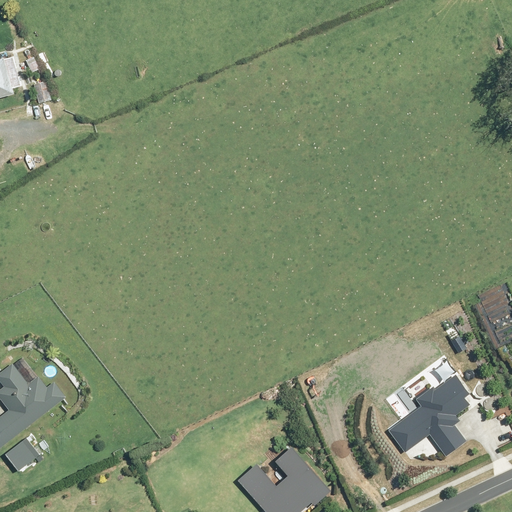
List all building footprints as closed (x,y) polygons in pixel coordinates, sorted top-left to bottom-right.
[(0,101),(15,97),(12,87),(20,85),(11,56),(0,58),(0,101)] [(46,81),(32,85),(37,104),(52,100),(46,81)] [(0,400),(7,410),(0,415),(0,443),(62,395),(53,384),(47,388),(36,375),(27,382),(11,361),(0,368),(0,384),(2,387),(0,388),(0,400)] [(418,404),(385,430),(403,453),(428,434),(444,455),(464,440),(452,424),(458,419),(454,415),(468,404),(463,397),(468,394),(454,375),(433,391),(431,388),(415,400),(418,404)] [(24,437),(3,454),(16,471),(38,455),(24,437)] [(331,489),(290,444),(273,460),(287,475),(274,487),(253,464),(237,480),(266,511),(297,511),(308,503),(312,507),(331,489)]
